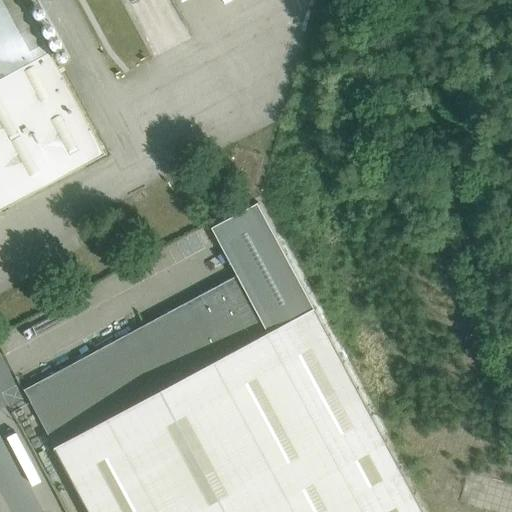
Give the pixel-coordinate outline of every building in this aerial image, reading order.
[(0,0),(0,77),(48,52),(19,0),(0,0)] [(0,208),(103,154),(48,52),(0,77),(0,208)] [(259,202),(212,227),(238,275),(269,332),(315,308),(259,202)] [(55,447),(269,332),(238,275),(24,389),(55,447)] [(424,511),(315,308),(269,332),(55,447),(90,511),(424,511)]
